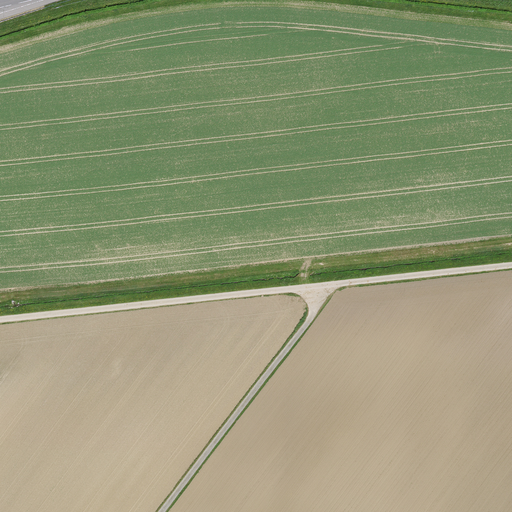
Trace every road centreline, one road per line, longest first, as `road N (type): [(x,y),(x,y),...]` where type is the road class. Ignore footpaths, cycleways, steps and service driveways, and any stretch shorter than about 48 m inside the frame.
road 1 (track): [(0,318),(511,265)]
road 2 (track): [(316,286),(310,319),(163,511)]
